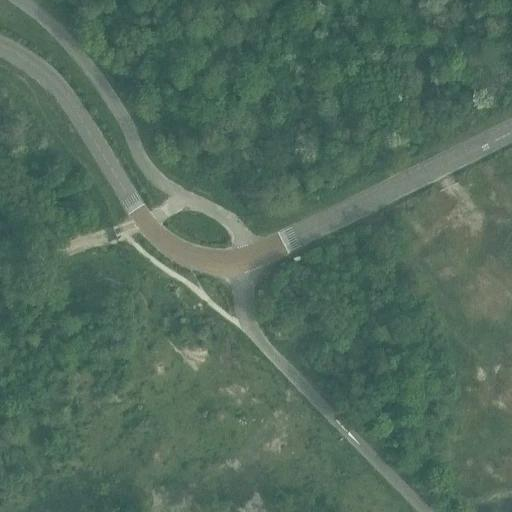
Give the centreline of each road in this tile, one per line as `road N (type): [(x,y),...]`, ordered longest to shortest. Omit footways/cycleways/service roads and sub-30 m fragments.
road 1 (unclassified): [(290,240),(218,268),(177,255),(145,225),(63,94),(0,47)]
road 2 (unclassified): [(290,240),(511,130)]
